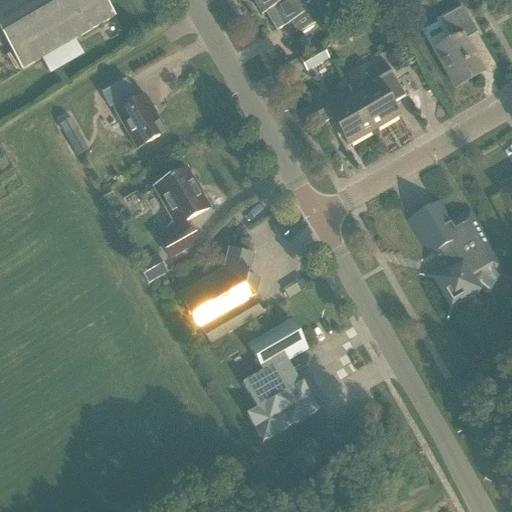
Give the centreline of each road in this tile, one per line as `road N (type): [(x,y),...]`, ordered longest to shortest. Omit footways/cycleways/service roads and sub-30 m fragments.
road 1 (tertiary): [(481,511),(319,214)]
road 2 (tertiary): [(319,214),(193,0)]
road 3 (residential): [(319,214),(511,100)]
